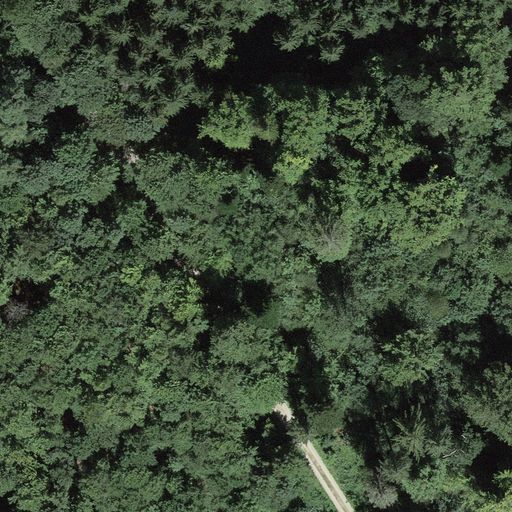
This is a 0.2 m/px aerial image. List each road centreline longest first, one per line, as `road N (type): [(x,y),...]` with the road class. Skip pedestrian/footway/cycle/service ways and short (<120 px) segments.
road 1 (track): [(353,511),(108,154),(105,136),(14,0)]
road 2 (track): [(511,13),(239,79),(105,136)]
